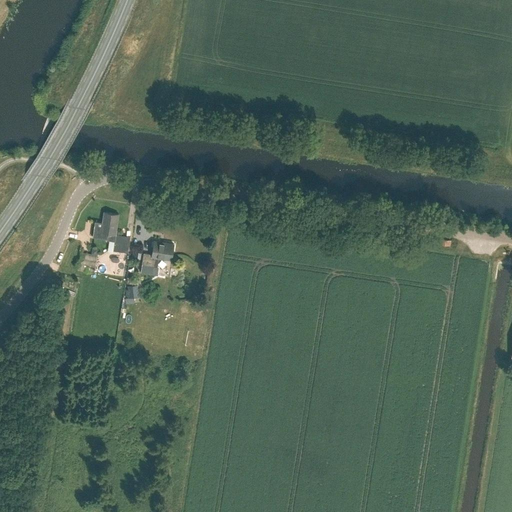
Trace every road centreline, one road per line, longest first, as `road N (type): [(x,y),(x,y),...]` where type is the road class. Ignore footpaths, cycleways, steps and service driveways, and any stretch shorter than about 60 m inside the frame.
road 1 (unclassified): [(511,238),(107,178),(82,191),(55,246),(0,319)]
road 2 (secondary): [(0,230),(80,101),(127,0)]
